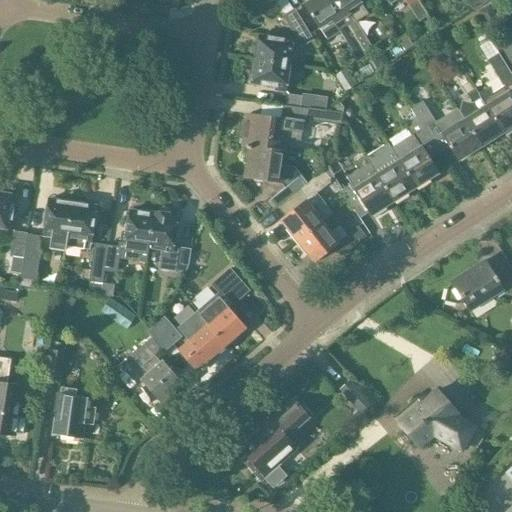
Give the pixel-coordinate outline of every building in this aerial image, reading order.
[(327,0),(312,0),(303,6),(319,31),(320,30),(327,40),(340,33),(351,50),(358,46),(353,36),(352,37),(327,0)] [(356,0),(327,0),(352,37),(353,36),(359,32),(354,23),(366,15),(359,5),(356,0)] [(384,0),(388,6),(397,0),(402,0),(407,8),(417,3),(421,0),(384,0)] [(294,36),(293,37),(292,40),(282,38),(282,42),(258,39),(257,48),(252,47),(250,61),(288,67),(291,51),(301,53),(303,46),(313,41),(294,9),(283,16),(294,36)] [(478,93),(476,89),(474,90),(503,134),(511,128),(511,76),(498,54),(489,41),(478,48),(503,87),(492,94),(487,87),(478,93)] [(511,45),(502,51),(511,66),(511,45)] [(445,63),(438,52),(427,59),(434,69),(445,63)] [(250,61),(248,77),(252,78),(251,85),(275,89),(274,92),(284,93),(288,67),(250,61)] [(344,92),(356,85),(346,69),(335,76),(344,92)] [(457,109),(456,109),(481,148),(503,134),(474,90),(466,94),(471,103),(462,102),(459,112),(457,109)] [(286,106),(286,108),(308,111),(308,109),(309,99),(302,98),(302,97),(288,95),(286,106)] [(422,102),(410,109),(439,154),(449,148),(459,163),(481,148),(456,109),(435,123),(422,102)] [(246,116),(242,147),(247,147),(280,153),(284,153),(286,140),(301,142),(303,126),(306,126),(307,121),(340,126),(342,114),(308,109),(308,111),(286,108),(286,106),(282,106),(280,121),(278,121),(246,116)] [(388,144),(387,144),(416,189),(438,175),(429,161),(439,154),(410,109),(400,115),(412,135),(391,149),(388,144)] [(387,144),(365,158),(377,177),(394,203),(416,189),(387,144)] [(249,152),(245,180),(268,183),(278,196),(270,202),(275,209),(303,188),(309,183),(296,167),(282,165),(284,153),(280,153),(247,147),(246,152),(249,152)] [(325,165),(354,212),(364,205),(372,217),(394,203),(377,177),(355,191),(336,158),(325,165)] [(303,188),(275,209),(276,211),(283,220),(281,222),(297,242),(320,224),(321,224),(333,214),(317,194),(309,183),(303,188)] [(0,190),(0,230),(13,233),(14,222),(11,222),(15,196),(7,195),(8,192),(0,190)] [(48,200),(42,238),(51,239),(49,248),(65,251),(67,238),(66,238),(72,200),(60,199),(59,202),(48,200)] [(89,244),(95,207),(86,206),(86,203),(72,200),(66,238),(67,238),(80,240),(79,243),(89,244)] [(152,213),(147,250),(148,251),(162,252),(159,270),(185,273),(189,265),(191,249),(177,247),(177,249),(172,248),(177,220),(174,220),(175,217),(170,216),(170,215),(170,214),(170,213),(169,212),(169,211),(168,211),(168,210),(167,210),(166,210),(165,209),(164,209),(163,209),(163,210),(162,210),(161,210),(160,211),(160,212),(159,212),(159,213),(159,214),(152,213)] [(120,248),(119,257),(147,261),(148,251),(147,250),(152,213),(141,212),(140,215),(129,213),(128,223),(124,224),(123,230),(126,233),(124,244),(119,244),(119,248),(120,248)] [(337,244),(321,224),(320,224),(297,242),(315,264),(334,249),(341,259),(366,239),(357,228),(337,244)] [(14,232),(11,256),(23,258),(27,234),(14,232)] [(39,236),(27,234),(23,258),(20,278),(36,281),(40,252),(37,251),(39,236)] [(94,244),(89,282),(101,284),(103,271),(107,246),(94,244)] [(107,246),(103,271),(114,273),(117,273),(119,257),(120,248),(119,248),(107,246)] [(443,302),(458,305),(463,302),(469,311),(502,291),(483,262),(451,282),(452,284),(446,287),(443,302)] [(248,291),(230,271),(211,288),(218,296),(198,313),(226,346),(245,329),(227,309),(248,291)] [(17,293),(0,289),(0,298),(16,302),(17,293)] [(68,314),(76,300),(65,293),(57,307),(68,314)] [(176,353),(194,374),(226,346),(198,313),(178,330),(189,342),(176,353)] [(164,352),(182,337),(164,317),(147,332),(164,352)] [(61,381),(65,352),(49,350),(45,379),(61,381)] [(0,435),(13,437),(13,434),(22,436),(25,420),(16,419),(18,401),(20,386),(7,384),(7,382),(11,359),(0,357),(0,435)] [(181,385),(162,363),(160,365),(154,358),(140,370),(146,377),(141,381),(160,403),(181,385)] [(339,391),(363,417),(373,407),(350,380),(339,391)] [(65,440),(76,442),(77,439),(80,439),(82,424),(91,425),(93,410),(84,409),(85,400),(74,398),(75,392),(61,390),(61,396),(56,395),(54,412),(56,412),(52,435),(65,437),(65,440)] [(461,451),(474,427),(455,416),(457,414),(437,391),(399,423),(419,447),(433,435),(461,451)] [(261,481),(281,465),(279,463),(296,448),(288,439),(310,419),(296,403),(251,442),(253,444),(244,453),(248,457),(243,461),(261,481)]
